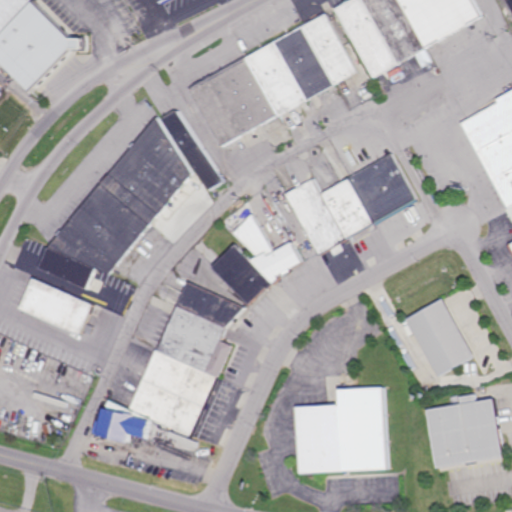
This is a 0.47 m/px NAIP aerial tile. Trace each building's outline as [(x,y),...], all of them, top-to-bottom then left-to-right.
[(35,91),(0,56),(0,0),(34,0),(80,44),(35,91)] [(474,29),(472,26),(377,78),(341,12),(362,0),(477,0),(489,21),(474,29)] [(224,146),(194,90),(331,15),(361,71),(224,146)] [(511,200),(467,122),(506,99),(505,97),(511,92),(511,200)] [(213,191),(167,118),(182,109),(229,181),(213,191)] [(114,274),(100,268),(91,288),(44,266),(53,246),(161,116),(197,173),(155,224),(114,274)] [(423,202),(380,225),(379,223),(351,238),(352,239),(322,255),(289,193),(318,178),(326,192),(354,177),(354,176),(397,153),(423,202)] [(277,252),(295,242),(306,262),(284,275),(285,277),(274,288),(272,285),(253,304),(217,267),(242,244),(256,259),(261,256),(238,232),(257,214),(277,252)] [(95,332),(88,329),(85,336),(24,308),(38,277),(99,304),(91,321),(98,325),(95,332)] [(197,437),(135,409),(162,350),(163,351),(194,281),(251,307),(232,327),(227,340),(238,345),(197,437)] [(443,377),(412,319),(450,298),(481,356),(443,377)] [(304,475),(301,408),(345,405),(345,390),(389,388),(393,470),(304,475)] [(483,402),(501,399),(511,458),(443,469),(433,410),(467,404),(466,397),(481,394),(483,402)] [(126,413),(126,412),(140,415),(139,417),(155,421),(151,438),(135,434),(133,441),(128,440),(126,445),(119,443),(122,431),(105,427),(110,409),(126,413)]
